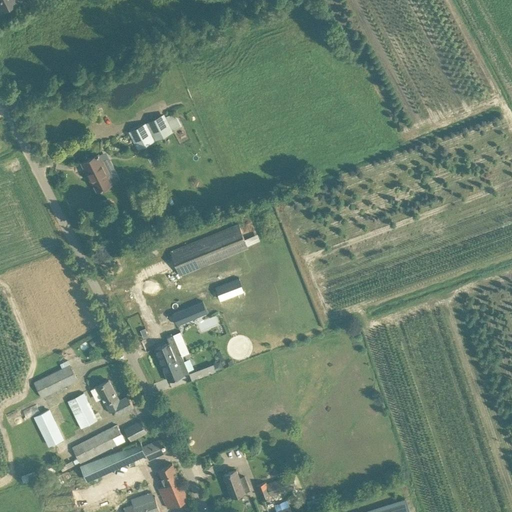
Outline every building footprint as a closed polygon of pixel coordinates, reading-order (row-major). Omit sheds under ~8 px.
[(0,0),(0,6),(2,11),(17,3),(15,0),(0,0)] [(173,132),(172,130),(180,126),(173,113),(165,117),(164,113),(128,131),(137,149),(173,132)] [(99,154),(82,162),(89,177),(91,176),(94,180),(93,181),(97,190),(112,183),(105,169),(106,168),(99,154)] [(180,275),(248,248),(238,223),(170,251),(180,275)] [(122,271),(141,263),(136,251),(118,259),(122,271)] [(207,304),(230,295),(226,284),(203,293),(207,304)] [(203,301),(173,314),(178,325),(207,313),(203,301)] [(137,308),(126,313),(136,333),(147,327),(137,308)] [(263,329),(273,325),(270,317),(260,321),(263,329)] [(175,340),(155,348),(169,381),(183,375),(177,360),(183,358),(175,340)] [(222,360),(224,366),(232,363),(230,357),(222,360)] [(43,397),(69,384),(77,380),(70,364),(35,382),(43,397)] [(192,377),(215,372),(213,364),(190,370),(192,377)] [(105,402),(117,396),(109,380),(91,389),(91,390),(91,389),(95,397),(101,393),(105,402)] [(72,432),(88,425),(97,420),(84,392),(59,404),(72,432)] [(117,396),(105,402),(110,412),(116,408),(119,414),(133,406),(128,396),(119,401),(117,396)] [(34,416),(49,446),(64,439),(50,408),(34,416)] [(130,440),(138,436),(146,432),(141,421),(124,429),(130,440)] [(81,461),(116,444),(125,440),(117,425),(74,446),(81,461)] [(133,446),(137,456),(145,452),(148,460),(165,453),(158,439),(142,447),(141,443),(133,446)] [(137,456),(133,446),(80,465),(87,480),(138,458),(137,456)] [(190,503),(172,463),(159,469),(165,484),(161,486),(160,490),(168,508),(184,500),(186,504),(190,503)] [(224,474),(232,496),(248,490),(239,468),(224,474)] [(271,495),(284,491),(280,479),(267,484),(266,482),(256,485),(262,500),(271,497),(271,495)] [(130,511),(160,511),(155,497),(154,498),(151,492),(145,494),(147,500),(128,506),(130,511)] [(409,511),(405,498),(361,511),(409,511)]
